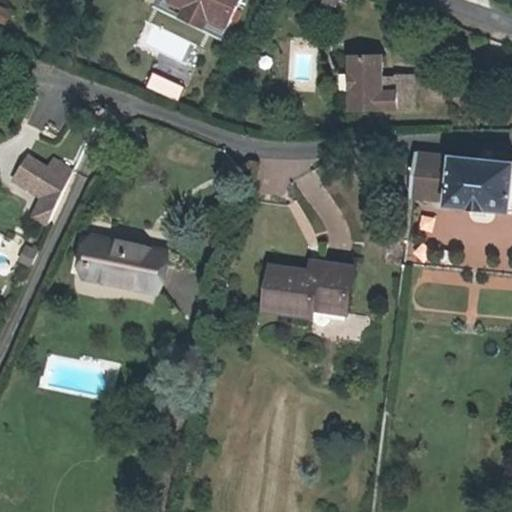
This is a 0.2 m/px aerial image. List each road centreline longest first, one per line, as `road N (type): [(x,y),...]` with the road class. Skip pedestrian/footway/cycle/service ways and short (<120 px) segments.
road 1 (residential): [(511,143),(242,145),(122,105)]
road 2 (track): [(122,105),(0,383)]
